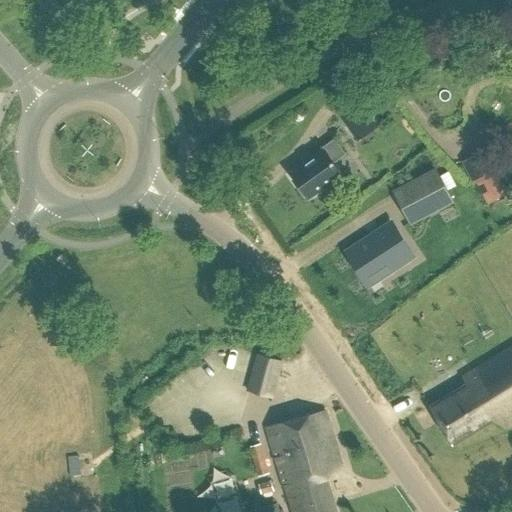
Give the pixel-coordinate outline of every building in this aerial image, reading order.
[(360,98),(340,112),(350,126),(370,112),(360,98)] [(308,196),(310,198),(342,175),(333,163),(346,154),(335,138),(322,148),(324,151),(292,174),(301,186),(298,188),(305,198),(308,196)] [(437,172),(412,185),(419,199),(402,208),(407,218),(434,204),(436,208),(452,200),(437,172)] [(481,182),(492,203),(511,193),(499,172),(481,182)] [(391,230),(344,255),(358,280),(383,267),(389,279),(411,267),(391,230)] [(431,406),(453,445),(494,419),(508,427),(511,424),(511,348),(464,378),(467,384),(431,406)] [(248,391),(272,398),(282,361),(259,354),(248,391)] [(342,463),(325,410),(267,428),(284,486),(285,485),(293,511),(336,511),(327,480),(342,463)] [(270,474),(264,452),(253,455),(259,477),(270,474)]
